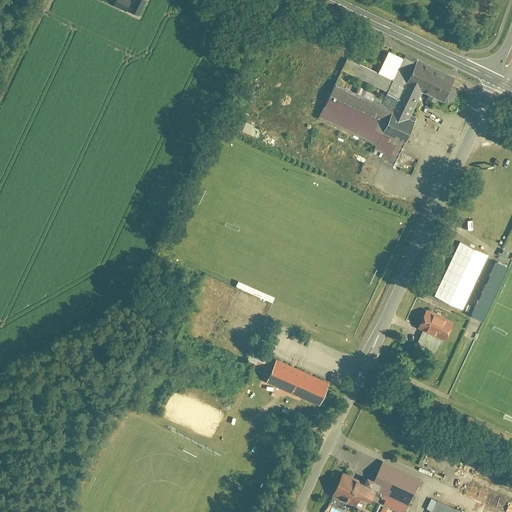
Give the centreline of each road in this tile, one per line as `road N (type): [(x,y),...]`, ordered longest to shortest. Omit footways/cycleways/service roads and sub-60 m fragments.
road 1 (residential): [(297,511),(496,81)]
road 2 (secondary): [(496,81),(325,0)]
